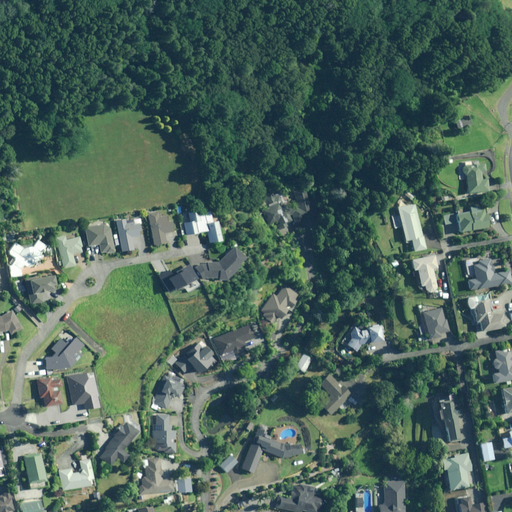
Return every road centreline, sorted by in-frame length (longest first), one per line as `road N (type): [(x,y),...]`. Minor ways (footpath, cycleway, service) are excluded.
road 1 (residential): [(309,262),(317,292),(288,345),(202,397),(195,427),(207,452),(207,511)]
road 2 (residential): [(80,284),(19,357),(15,413)]
